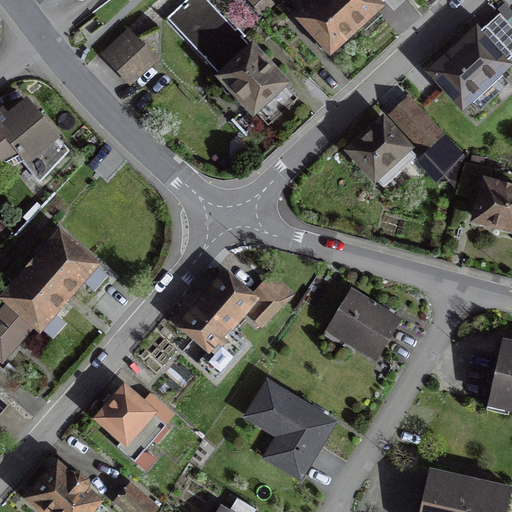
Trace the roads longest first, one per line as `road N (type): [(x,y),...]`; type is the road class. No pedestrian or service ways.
road 1 (residential): [(230,221),(0,486)]
road 2 (residential): [(471,0),(230,221)]
road 3 (residential): [(230,221),(131,140),(38,40)]
road 4 (residential): [(468,287),(341,511)]
road 5 (residential): [(468,287),(230,221)]
